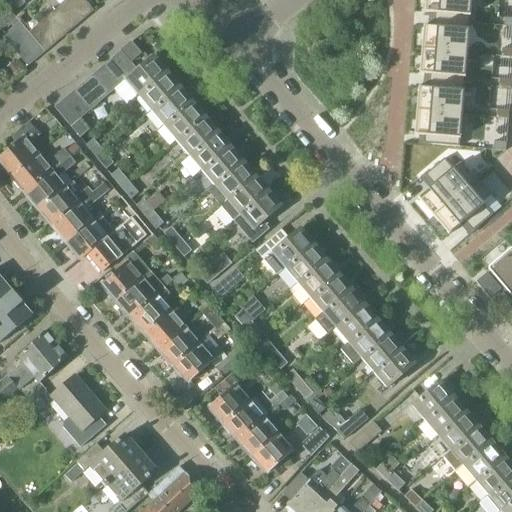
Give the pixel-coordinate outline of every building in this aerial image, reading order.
[(25,3),(21,0),(8,0),(16,10),(25,3)] [(67,0),(65,0),(66,0),(57,7),(74,26),(83,19),(67,0)] [(92,11),(82,0),(67,0),(83,19),(92,11)] [(425,0),(424,13),(429,14),(434,14),(433,22),(469,25),(471,0),(425,0)] [(57,7),(45,18),(62,37),(74,26),(57,7)] [(0,29),(15,18),(12,14),(7,8),(0,12),(0,29)] [(45,18),(36,25),(53,44),(62,37),(45,18)] [(511,19),(504,19),(503,27),(511,27),(511,19)] [(423,27),(421,51),(466,55),(469,25),(433,22),(432,28),(428,27),(423,27)] [(44,52),(27,33),(20,25),(3,39),(27,67),(44,52)] [(36,25),(27,33),(44,52),(53,44),(36,25)] [(130,43),(119,51),(129,62),(139,54),(130,43)] [(511,50),(501,50),(501,58),(511,58),(511,50)] [(119,51),(109,60),(126,79),(136,70),(129,62),(119,51)] [(420,60),(419,75),(424,75),(429,75),(428,83),(464,86),(466,55),(421,51),(420,60)] [(126,79),(123,81),(137,97),(167,71),(154,55),(136,70),(126,79)] [(109,60),(101,67),(117,86),(123,81),(126,79),(109,60)] [(19,69),(13,61),(3,69),(10,77),(19,69)] [(101,67),(92,75),(108,94),(117,86),(101,67)] [(167,71),(137,97),(150,112),(180,86),(167,71)] [(92,75),(79,85),(96,105),(108,94),(92,75)] [(499,80),(498,88),(510,89),(511,81),(499,80)] [(418,88),(416,113),(461,116),(464,86),(428,83),(427,89),(423,89),(418,88)] [(79,85),(70,93),(87,112),(96,105),(79,85)] [(180,86),(150,112),(162,127),(193,101),(180,86)] [(70,93),(61,101),(78,120),(87,112),(70,93)] [(61,101),(53,108),(70,127),(78,120),(61,101)] [(193,101),(162,127),(174,141),(205,116),(193,101)] [(496,111),(496,119),(508,120),(508,112),(496,111)] [(416,113),(414,136),(419,136),(423,137),(423,145),(430,145),(441,146),(459,148),(461,116),(416,113)] [(205,116),(174,141),(187,156),(218,131),(205,116)] [(78,120),(70,127),(79,138),(87,131),(84,127),(78,120)] [(18,143),(34,129),(29,123),(12,137),(18,143)] [(34,129),(18,143),(0,157),(0,161),(3,165),(2,169),(9,178),(38,154),(30,143),(39,135),(34,129)] [(218,131),(187,156),(200,171),(230,146),(218,131)] [(92,140),(85,146),(96,159),(103,153),(92,140)] [(78,149),(73,142),(65,149),(71,155),(78,149)] [(494,143),(493,151),(505,152),(506,144),(494,143)] [(230,146),(200,171),(213,186),(243,161),(230,146)] [(23,195),(69,157),(71,155),(65,148),(57,156),(47,164),(38,154),(9,178),(23,195)] [(103,153),(96,159),(107,173),(114,167),(103,153)] [(37,212),(71,182),(64,173),(74,164),(69,157),(23,195),(37,212)] [(432,186),(417,199),(433,218),(468,188),(476,182),(460,163),(452,169),(444,159),(424,176),(432,186)] [(213,186),(207,192),(219,206),(255,175),(243,161),(213,186)] [(117,170),(110,176),(119,188),(127,182),(117,170)] [(255,175),(219,206),(232,221),(268,190),(255,175)] [(50,228),(91,194),(87,188),(80,193),(71,182),(37,212),(50,228)] [(127,182),(119,188),(129,200),(137,194),(127,182)] [(91,194),(50,228),(64,245),(93,221),(84,210),(108,190),(103,184),(91,194)] [(468,188),(433,218),(448,235),(463,223),(472,233),(492,216),(468,188)] [(268,190),(232,221),(251,244),(268,229),(262,222),(281,206),(268,190)] [(142,200),(135,206),(144,218),(152,212),(142,200)] [(152,212),(144,218),(154,230),(161,224),(152,212)] [(93,221),(64,245),(71,253),(75,254),(80,260),(93,249),(107,238),(114,232),(100,215),(93,221)] [(107,238),(93,249),(101,258),(139,227),(131,218),(114,232),(107,238)] [(139,227),(101,258),(109,268),(146,237),(139,227)] [(170,228),(162,234),(172,246),(180,239),(170,228)] [(280,230),(259,248),(260,249),(266,257),(262,260),(276,276),(284,270),(314,244),(300,228),(288,238),(281,231),(280,230)] [(151,236),(144,242),(149,248),(157,241),(158,241),(153,235),(151,236)] [(180,239),(172,246),(182,257),(183,257),(190,251),(180,239)] [(314,244),(284,270),(297,285),(327,259),(314,244)] [(488,269),(488,270),(488,271),(489,271),(489,272),(504,289),(506,292),(511,298),(511,249),(510,249),(509,250),(489,267),(488,268),(488,269)] [(125,263),(101,284),(106,290),(106,295),(114,303),(141,279),(148,273),(132,254),(124,262),(125,263)] [(223,255),(198,275),(206,285),(230,264),(223,255)] [(327,259),(297,285),(309,299),(339,274),(327,259)] [(235,269),(210,289),(218,299),(218,298),(243,278),(235,269)] [(141,279),(114,303),(123,313),(128,319),(163,290),(171,283),(172,282),(167,277),(158,284),(148,273),(141,279)] [(339,274),(309,299),(321,313),(322,314),(323,313),(352,289),(339,274)] [(486,274),(475,283),(489,299),(500,290),(486,274)] [(172,282),(171,283),(178,291),(186,284),(179,276),(172,282)] [(0,342),(32,317),(22,305),(23,304),(13,292),(12,293),(0,279),(0,342)] [(322,314),(314,321),(327,336),(334,329),(353,313),(364,304),(352,289),(323,313),(322,314)] [(163,290),(128,319),(143,336),(169,313),(171,311),(163,302),(166,299),(167,295),(163,290)] [(353,313),(334,329),(347,344),(377,319),(372,313),(364,304),(353,313)] [(202,313),(201,313),(207,319),(212,326),(215,329),(222,323),(220,320),(214,313),(209,307),(202,313)] [(238,313),(234,317),(244,329),(251,322),(241,310),(238,313)] [(169,313),(143,336),(157,352),(185,328),(172,313),(171,311),(169,313)] [(347,344),(339,351),(352,365),(360,359),(389,333),(377,319),(347,344)] [(251,322),(244,329),(254,340),(261,334),(251,322)] [(199,343),(171,368),(178,376),(183,376),(188,382),(210,363),(221,377),(221,378),(249,354),(240,345),(225,357),(213,344),(229,330),(222,323),(215,329),(207,337),(199,343)] [(185,328),(157,352),(171,368),(199,343),(190,334),(185,328)] [(12,384),(55,345),(45,331),(16,358),(21,363),(5,376),(12,384)] [(389,333),(360,359),(372,373),(402,348),(389,333)] [(266,340),(258,346),(268,358),(276,352),(266,340)] [(38,383),(66,358),(55,345),(12,384),(18,391),(33,378),(38,383)] [(402,348),(372,373),(385,389),(415,363),(402,348)] [(276,352),(268,358),(278,370),(286,364),(276,352)] [(291,371),(284,376),(294,389),(301,382),(291,371)] [(0,393),(12,384),(5,376),(0,380),(0,393)] [(222,397),(209,407),(214,413),(214,418),(222,426),(249,403),(234,386),(236,384),(230,376),(215,389),(222,397)] [(103,411),(74,377),(50,397),(44,390),(32,402),(40,412),(53,400),(68,418),(62,423),(61,428),(79,448),(105,426),(97,417),(103,411)] [(440,381),(410,406),(423,422),(453,396),(440,381)] [(301,382),(294,389),(304,401),(305,400),(311,395),(301,382)] [(272,383),(266,388),(274,397),(280,392),(272,383)] [(22,396),(18,391),(12,384),(0,393),(0,404),(1,404),(6,410),(17,400),(22,396)] [(274,397),(268,402),(274,409),(278,405),(281,403),(286,399),(280,392),(274,397)] [(281,403),(278,405),(284,412),(291,406),(295,403),(293,399),(290,396),(286,399),(281,403)] [(453,396),(423,422),(436,437),(466,411),(453,396)] [(307,403),(317,415),(323,410),(314,398),(307,403)] [(249,403),(222,426),(236,443),(263,419),(268,415),(254,399),(249,403)] [(326,413),(321,419),(334,431),(342,440),(367,419),(359,410),(340,426),(326,413)] [(466,411),(436,437),(449,452),(479,426),(466,411)] [(298,423),(306,416),(304,412),(295,420),(298,423)] [(30,420),(26,415),(14,425),(19,430),(24,431),(30,425),(30,420)] [(317,427),(306,416),(298,423),(297,424),(308,436),(317,427)] [(263,419),(236,443),(250,459),(277,435),(263,419)] [(372,423),(348,444),(355,453),(356,453),(380,432),(372,423)] [(449,452),(441,458),(453,473),(491,441),(479,426),(449,452)] [(318,428),(299,445),(309,456),(309,457),(325,441),(328,438),(318,428)] [(103,453),(88,466),(89,468),(101,482),(100,483),(102,486),(142,451),(135,443),(133,444),(125,435),(103,453)] [(277,435),(250,459),(257,467),(262,468),(267,474),(292,452),(277,435)] [(491,441),(453,473),(466,488),(474,481),(504,456),(491,441)] [(96,446),(76,463),(77,465),(84,472),(89,468),(88,466),(103,453),(96,446)] [(142,451),(102,486),(104,488),(105,487),(119,503),(108,511),(126,511),(138,502),(131,493),(157,472),(149,462),(151,461),(142,451)] [(511,465),(504,456),(474,481),(486,496),(511,474),(511,465)] [(376,470),(375,470),(386,481),(393,474),(391,472),(399,465),(391,457),(383,465),(382,463),(376,470)] [(300,473),(281,493),(282,494),(290,502),(288,504),(289,509),(291,511),(308,511),(349,464),(343,458),(326,478),(318,470),(308,481),(301,474),(300,473)] [(349,464),(308,511),(335,511),(339,508),(331,501),(357,472),(358,472),(349,464)] [(77,465),(64,476),(70,483),(84,472),(77,465)] [(177,511),(200,492),(177,467),(146,495),(152,501),(140,511),(177,511)] [(393,474),(386,481),(397,491),(404,484),(393,474)] [(511,474),(486,496),(479,503),(486,511),(498,511),(499,511),(511,500),(511,474)] [(342,511),(339,508),(335,511),(362,511),(367,506),(373,500),(379,492),(372,485),(348,511),(342,511)] [(409,490),(403,497),(414,508),(421,501),(409,490)] [(362,511),(375,511),(381,506),(373,500),(367,506),(362,511)] [(511,511),(511,500),(499,511),(511,511)] [(421,501),(414,508),(418,511),(431,511),(432,511),(421,501)]
